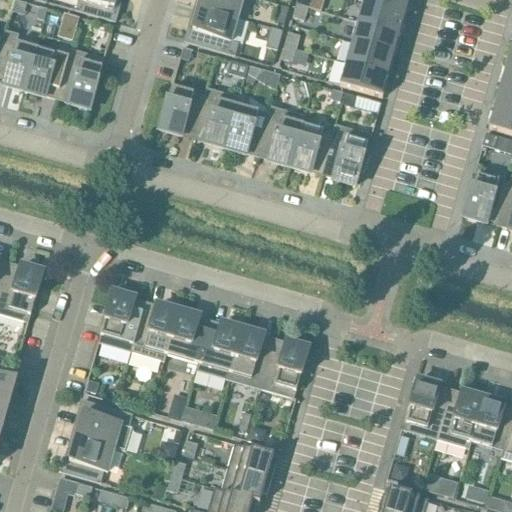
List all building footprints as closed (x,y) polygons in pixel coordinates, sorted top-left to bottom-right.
[(79,3),(76,14),(114,25),(118,12),(114,11),(116,0),(75,0),(75,2),(79,3)] [(196,0),(194,11),(198,12),(236,23),(242,0),(196,0)] [(297,0),(296,8),(307,11),(310,0),(297,0)] [(364,0),(363,5),(405,17),(410,0),(364,0)] [(363,5),(357,26),(399,38),(405,17),(363,5)] [(296,8),(292,21),(303,25),(307,11),(296,8)] [(273,25),(283,28),(288,12),(278,9),(273,25)] [(38,11),(35,22),(43,24),(46,13),(38,11)] [(184,45),(233,60),(237,47),(230,45),(236,23),(198,12),(192,33),(188,32),(184,45)] [(357,26),(351,47),(394,59),(399,38),(357,26)] [(60,29),(56,40),(72,44),(74,35),(75,33),(68,31),(60,29)] [(265,51),(276,54),(282,35),(270,32),(265,51)] [(2,42),(0,50),(0,87),(23,94),(35,52),(15,46),(18,38),(5,35),(2,42)] [(287,36),(284,50),(295,53),(299,40),(287,36)] [(351,47),(345,67),(388,79),(394,59),(351,47)] [(284,50),(280,63),(291,66),(295,53),(284,50)] [(35,52),(23,94),(55,103),(67,61),(35,52)] [(182,54),(179,63),(189,66),(192,54),(182,52),(182,54)] [(67,61),(55,103),(89,113),(103,63),(69,53),(67,61)] [(345,67),(339,89),(381,101),(388,79),(345,67)] [(511,70),(506,69),(500,89),(511,92),(511,70)] [(245,82),(245,85),(252,88),(259,74),(249,71),(245,82)] [(511,92),(500,89),(494,110),(511,115),(511,92)] [(158,133),(159,133),(191,142),(203,100),(170,91),(158,133)] [(203,100),(191,142),(225,151),(236,110),(239,102),(205,92),(203,100)] [(328,93),(325,105),(339,109),(342,97),(328,93)] [(344,97),(341,107),(352,111),(355,100),(344,97)] [(236,110),(225,151),(256,160),(268,119),(236,110)] [(488,132),(511,138),(511,115),(494,110),(488,132)] [(268,119),(256,160),(289,170),(301,128),(303,120),(270,111),(268,119)] [(301,128),(289,170),(320,179),(332,137),(301,128)] [(332,137),(320,179),(354,188),(368,139),(334,129),(332,137)] [(485,137),(481,149),(494,153),(497,140),(485,137)] [(497,140),(494,153),(505,156),(508,144),(497,140)] [(464,219),(496,229),(508,187),(476,178),(464,219)] [(508,187),(496,229),(511,233),(511,179),(510,179),(508,187)] [(0,265),(0,297),(8,268),(0,265)] [(8,268),(0,297),(0,319),(26,327),(40,277),(8,268)] [(143,307),(111,298),(97,347),(129,357),(143,307)] [(143,307),(129,357),(163,367),(165,359),(177,317),(143,307)] [(177,317),(165,359),(196,368),(208,326),(177,317)] [(208,326),(196,368),(194,375),(227,385),(241,335),(208,326)] [(241,335),(227,385),(260,394),(275,345),(241,335)] [(275,345),(260,394),(293,403),(307,354),(275,345)] [(0,381),(0,437),(7,414),(8,414),(11,403),(10,403),(15,386),(0,381)] [(88,384),(85,394),(95,397),(98,387),(88,384)] [(449,395),(416,385),(402,435),(435,444),(449,395)] [(120,395),(117,406),(129,409),(132,398),(120,395)] [(449,395),(435,444),(468,454),(470,446),(482,404),(449,395)] [(511,412),(482,404),(470,446),(501,455),(511,418),(511,412)] [(75,441),(113,453),(125,456),(132,432),(127,431),(131,419),(81,405),(77,418),(81,419),(75,441)] [(167,421),(167,422),(179,425),(180,425),(183,414),(170,410),(167,421)] [(185,411),(181,425),(190,428),(194,414),(185,411)] [(242,416),(238,432),(246,435),(251,419),(242,416)] [(511,418),(501,455),(499,463),(511,466),(511,418)] [(250,430),(246,444),(261,448),(265,434),(250,430)] [(175,436),(172,447),(179,449),(180,445),(182,438),(175,436)] [(64,462),(60,476),(99,487),(102,475),(106,476),(113,453),(75,441),(68,464),(64,462)] [(186,445),(182,460),(194,463),(198,448),(186,445)] [(161,446),(157,462),(174,467),(175,465),(174,465),(175,461),(178,451),(161,446)] [(233,448),(226,473),(270,485),(275,470),(270,468),(272,459),(233,448)] [(174,467),(170,481),(181,484),(185,469),(180,467),(175,465),(174,467)] [(394,467),(390,482),(404,486),(408,471),(394,467)] [(213,492),(213,493),(256,506),(256,507),(258,508),(261,498),(266,500),(270,485),(226,473),(220,494),(213,492)] [(177,497),(181,484),(170,481),(167,494),(177,497)] [(89,503),(92,491),(78,487),(75,498),(89,503)] [(155,487),(151,500),(162,503),(166,490),(155,487)] [(485,496),(466,491),(463,502),(482,508),(485,496)] [(207,511),(254,511),(256,507),(256,506),(213,493),(207,511)] [(382,500),(378,511),(425,511),(428,504),(389,493),(386,502),(382,500)] [(98,505),(111,509),(114,498),(101,494),(98,505)] [(114,498),(111,509),(124,511),(127,511),(130,502),(114,498)]
